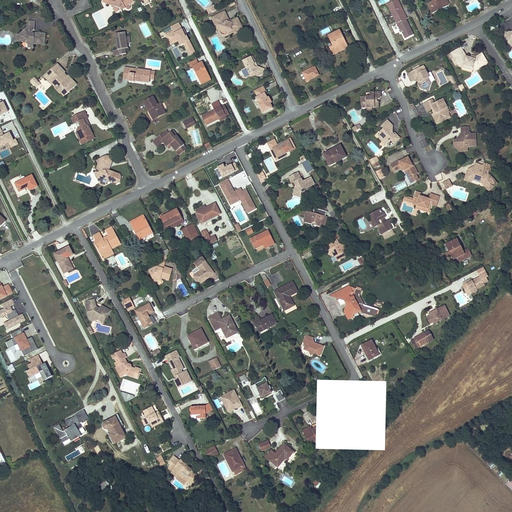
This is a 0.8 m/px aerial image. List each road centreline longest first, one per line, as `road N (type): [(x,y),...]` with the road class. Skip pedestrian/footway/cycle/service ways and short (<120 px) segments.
road 1 (residential): [(246,430),(352,379),(292,250)]
road 2 (residential): [(75,224),(194,451)]
road 3 (residential): [(63,16),(147,188)]
road 4 (residential): [(182,0),(248,137)]
road 5 (residential): [(292,250),(165,312)]
road 6 (residential): [(297,112),(241,0)]
road 7 (residential): [(292,250),(235,143)]
